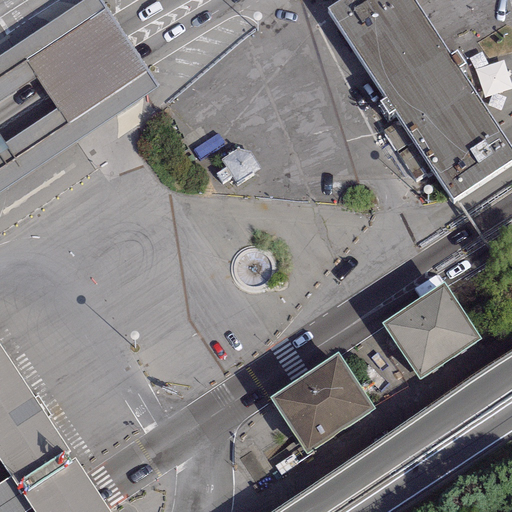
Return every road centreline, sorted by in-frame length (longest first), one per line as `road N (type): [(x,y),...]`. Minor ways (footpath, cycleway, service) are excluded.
road 1 (motorway): [(216,413),(511,222)]
road 2 (motorway): [(211,0),(0,130)]
road 3 (motorway): [(511,376),(307,511)]
road 4 (motorway): [(64,511),(216,413)]
road 5 (motorway): [(367,511),(511,416)]
